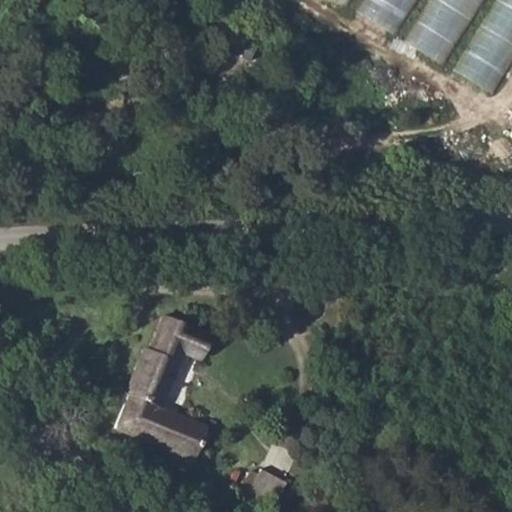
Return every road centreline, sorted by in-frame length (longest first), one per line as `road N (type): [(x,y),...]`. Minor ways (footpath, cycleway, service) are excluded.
road 1 (tertiary): [(511,217),(0,241)]
road 2 (unclassified): [(0,382),(135,511)]
